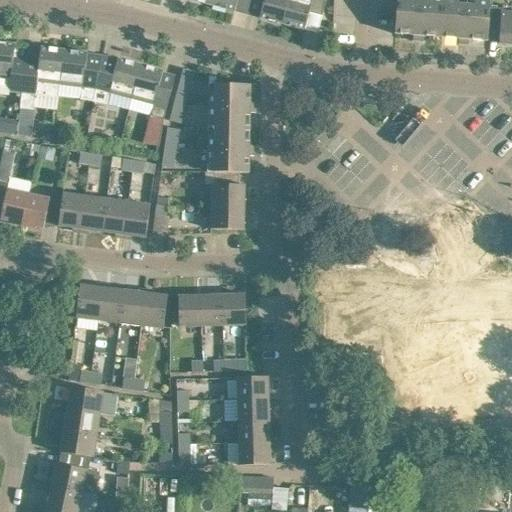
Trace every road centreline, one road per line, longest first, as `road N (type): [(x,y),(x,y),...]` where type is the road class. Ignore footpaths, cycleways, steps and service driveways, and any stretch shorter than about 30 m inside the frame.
road 1 (residential): [(275,57),(132,18),(11,0)]
road 2 (residential): [(4,511),(13,467),(4,423),(10,378),(38,263)]
road 3 (residential): [(274,264),(72,254),(38,263)]
road 4 (residential): [(297,472),(291,292),(274,264)]
road 5 (residential): [(274,264),(275,57)]
road 6 (residential): [(511,87),(356,75)]
